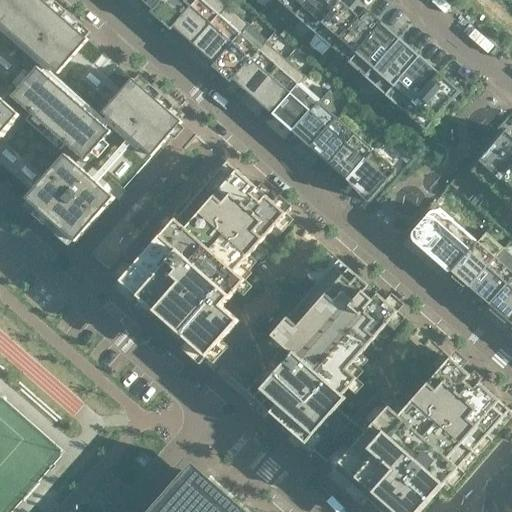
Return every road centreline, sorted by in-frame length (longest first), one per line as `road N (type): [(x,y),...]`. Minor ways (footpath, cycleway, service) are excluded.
road 1 (residential): [(511,368),(94,0)]
road 2 (residential): [(197,411),(0,237)]
road 3 (residential): [(316,511),(197,411)]
road 4 (residential): [(411,0),(511,87)]
road 5 (residential): [(115,511),(197,411)]
